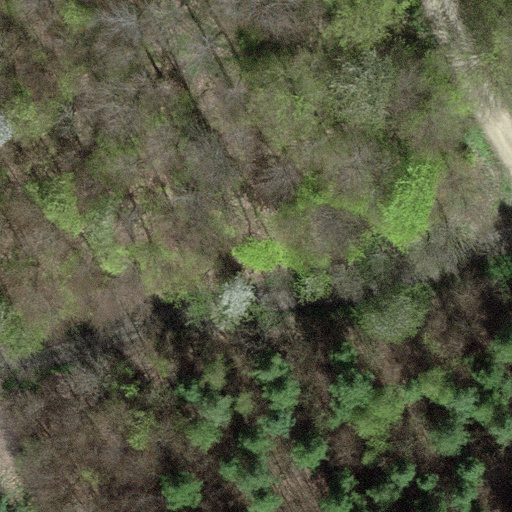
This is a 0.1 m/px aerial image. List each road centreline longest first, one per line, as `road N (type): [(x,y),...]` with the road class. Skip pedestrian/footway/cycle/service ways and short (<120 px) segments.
road 1 (track): [(0,354),(62,354),(277,300),(357,290),(511,230)]
road 2 (track): [(437,0),(511,145)]
